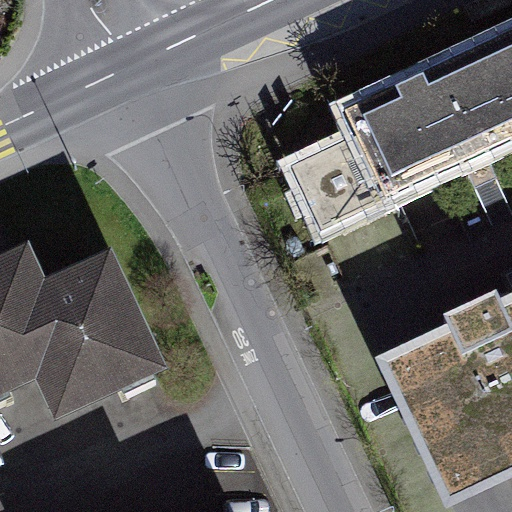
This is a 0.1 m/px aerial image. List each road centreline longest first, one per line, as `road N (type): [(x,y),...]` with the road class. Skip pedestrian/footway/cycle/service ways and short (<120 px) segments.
road 1 (residential): [(343,511),(157,105),(129,66)]
road 2 (tertiary): [(270,0),(129,66)]
road 3 (tertiary): [(129,66),(0,127)]
